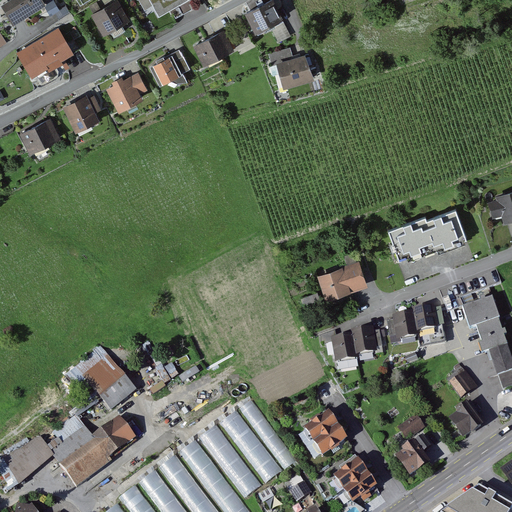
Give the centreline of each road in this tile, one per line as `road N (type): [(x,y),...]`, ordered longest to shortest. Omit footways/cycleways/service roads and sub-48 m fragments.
road 1 (residential): [(0,124),(244,0)]
road 2 (residential): [(379,304),(511,254)]
road 3 (primary): [(405,507),(511,432)]
road 4 (unclassified): [(336,401),(405,507)]
